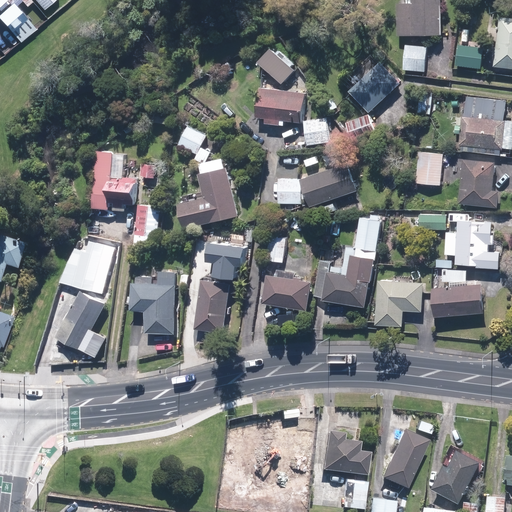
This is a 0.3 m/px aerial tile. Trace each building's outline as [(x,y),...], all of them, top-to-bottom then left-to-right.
[(53,0),(33,0),(42,10),(53,0)] [(412,0),(412,5),(398,5),(398,37),(443,36),(441,0),(412,0)] [(22,16),(11,3),(0,13),(0,22),(6,30),(22,16)] [(511,69),(511,19),(500,18),(495,67),(511,69)] [(484,48),(459,45),(457,67),(481,70),(484,48)] [(428,47),(406,46),(405,71),(426,72),(428,47)] [(283,85),(295,71),(271,50),(259,64),(283,85)] [(370,114),(403,83),(383,62),(350,92),(370,114)] [(289,80),(297,89),(307,80),(298,71),(289,80)] [(417,81),(404,80),(403,97),(415,98),(417,81)] [(306,94),(260,89),(257,118),(302,123),(306,94)] [(435,97),(421,96),(420,114),(434,115),(435,97)] [(507,102),(467,97),(461,150),(501,155),(507,102)] [(341,111),(333,98),(325,103),(333,116),(341,111)] [(370,115),(347,124),(353,140),(376,131),(370,115)] [(305,122),(308,145),(330,143),(327,119),(305,122)] [(201,164),(203,174),(199,175),(205,198),(179,205),(185,229),(239,217),(228,168),(226,169),(223,159),(207,163),(212,153),(202,148),(208,136),(189,127),(180,146),(198,155),(196,159),(204,163),(201,164)] [(115,204),(115,209),(125,210),(126,205),(135,206),(137,180),(113,178),(115,153),(97,152),(92,209),(110,210),(110,204),(115,204)] [(441,186),(444,154),(419,152),(416,183),(441,186)] [(496,163),(464,160),(459,204),(498,208),(499,192),(493,191),(496,163)] [(157,166),(144,164),(142,177),(155,178),(157,166)] [(311,208),(358,192),(348,165),(302,181),(311,208)] [(301,179),(280,179),(279,203),(300,204),(301,179)] [(158,237),(162,208),(139,206),(136,235),(158,237)] [(110,216),(97,215),(96,225),(110,225),(110,216)] [(447,216),(421,215),(420,229),(446,231),(447,216)] [(366,307),(380,221),(360,218),(351,276),(327,272),(323,300),(366,307)] [(456,265),(475,266),(475,269),(498,270),(499,253),(488,253),(489,246),(492,246),(493,223),(458,221),(456,265)] [(0,274),(2,267),(13,271),(22,245),(0,237),(0,274)] [(284,262),(287,239),(271,237),(268,260),(284,262)] [(220,259),(219,271),(239,274),(241,261),(247,262),(250,243),(216,239),(213,258),(220,259)] [(113,259),(84,250),(74,286),(103,294),(113,259)] [(437,260),(437,267),(452,268),(453,261),(437,260)] [(467,271),(444,270),(443,281),(467,282),(467,271)] [(160,272),(159,284),(153,284),(153,277),(137,277),(136,284),(133,284),(132,311),(147,311),(146,333),(175,334),(177,273),(160,272)] [(191,274),(182,274),(182,289),(190,289),(191,274)] [(198,325),(226,329),(233,280),(205,276),(198,325)] [(267,277),(263,304),(306,310),(310,283),(267,277)] [(72,283),(65,279),(60,288),(67,292),(72,283)] [(424,284),(379,281),(376,326),(403,327),(404,311),(423,312),(424,284)] [(433,290),(435,318),(484,313),(482,285),(433,290)] [(82,350),(107,304),(83,291),(58,337),(82,350)] [(0,348),(1,348),(11,318),(0,314),(0,348)] [(425,440),(399,430),(379,478),(405,489),(425,440)] [(356,442),(340,440),(341,433),(324,431),(319,470),(364,475),(366,453),(355,451),(356,442)] [(285,445),(242,457),(251,487),(293,474),(290,463),(285,445)] [(443,467),(431,491),(459,505),(480,464),(457,452),(448,470),(443,467)] [(511,457),(507,457),(503,485),(511,486),(511,457)] [(362,509),(365,482),(351,481),(348,508),(362,509)] [(218,485),(218,498),(248,498),(248,485),(218,485)] [(301,511),(303,496),(291,495),(289,511),(301,511)] [(504,511),(505,499),(488,497),(486,511),(504,511)] [(392,511),(393,501),(370,499),(368,511),(392,511)] [(478,511),(479,505),(464,503),(463,511),(478,511)]
